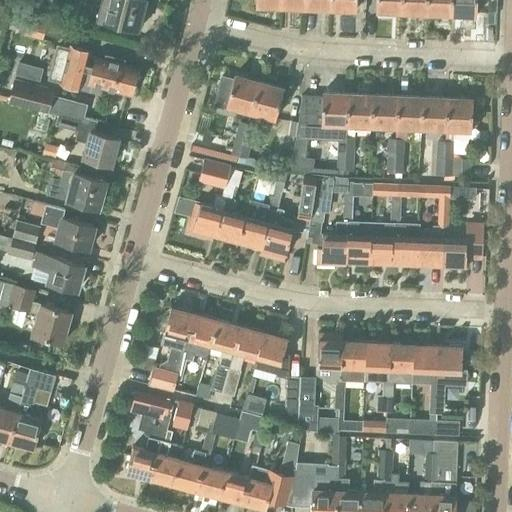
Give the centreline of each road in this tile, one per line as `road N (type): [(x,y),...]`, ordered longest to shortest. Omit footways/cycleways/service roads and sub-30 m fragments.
road 1 (residential): [(506,315),(309,304),(131,258)]
road 2 (residential): [(511,65),(318,56),(196,24)]
road 3 (residential): [(67,499),(131,258)]
road 4 (residential): [(131,258),(196,24)]
road 5 (residential): [(498,511),(506,315)]
road 6 (residential): [(506,315),(511,180)]
